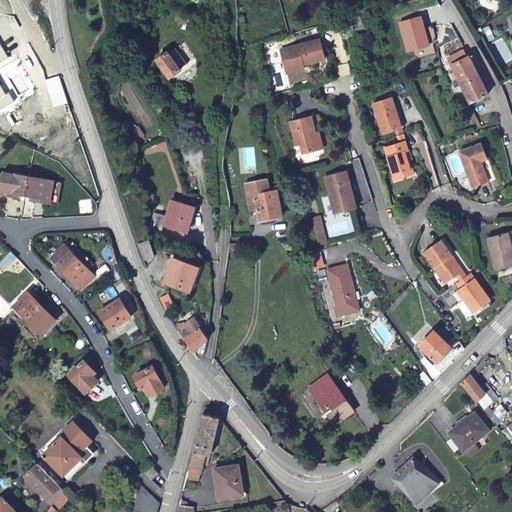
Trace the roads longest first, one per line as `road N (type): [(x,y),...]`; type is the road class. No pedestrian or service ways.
road 1 (secondary): [(511,313),(374,454),(326,481),(307,481),(272,460),(201,378)]
road 2 (residential): [(178,473),(167,467),(91,331),(9,237)]
road 3 (track): [(222,275),(229,0)]
road 4 (secondary): [(117,216),(70,75),(55,0)]
road 5 (secondary): [(201,378),(149,300),(117,216)]
road 6 (unclassified): [(445,0),(511,137)]
